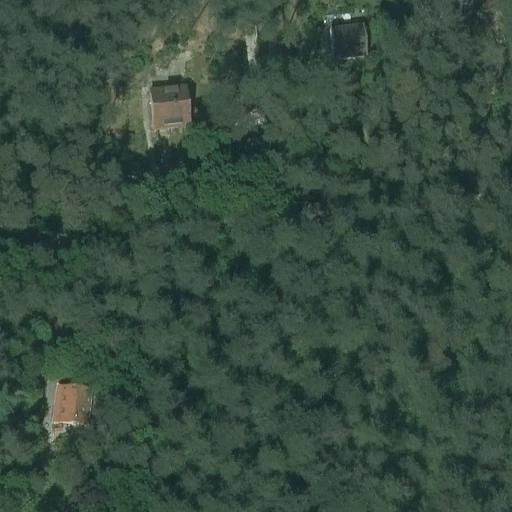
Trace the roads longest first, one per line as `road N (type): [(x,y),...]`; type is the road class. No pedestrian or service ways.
road 1 (track): [(511,200),(128,239)]
road 2 (track): [(128,239),(0,252)]
